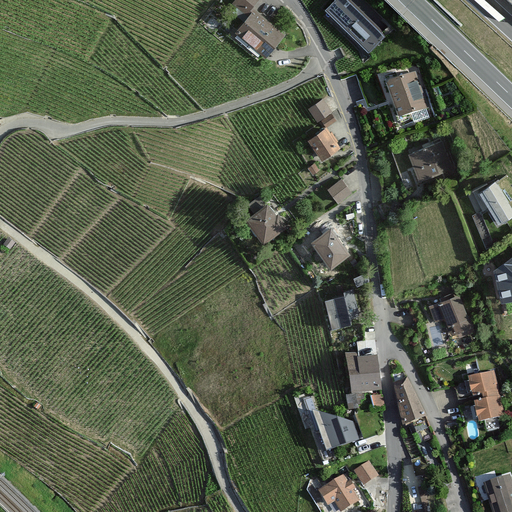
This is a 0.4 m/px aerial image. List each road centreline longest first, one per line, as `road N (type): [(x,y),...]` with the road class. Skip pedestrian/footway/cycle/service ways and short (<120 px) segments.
road 1 (track): [(0,221),(153,353),(184,395),(240,511)]
road 2 (unclassified): [(290,0),(348,110),(388,350)]
road 3 (track): [(0,135),(23,122),(68,131),(112,121),(177,123),(329,62)]
road 4 (residential): [(465,511),(426,407),(402,357),(388,350)]
road 5 (residential): [(391,511),(392,422),(381,362),(388,350)]
road 6 (motorway): [(409,0),(511,97)]
